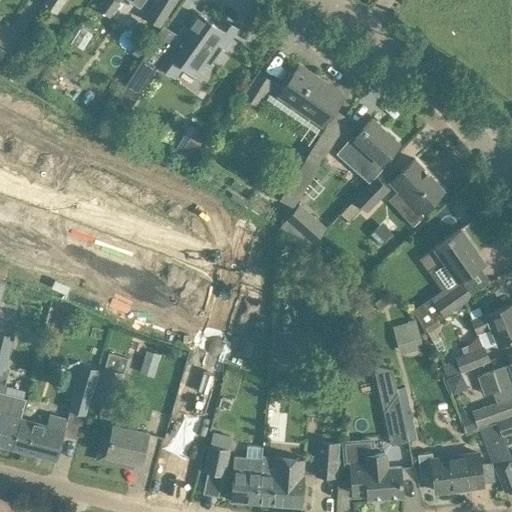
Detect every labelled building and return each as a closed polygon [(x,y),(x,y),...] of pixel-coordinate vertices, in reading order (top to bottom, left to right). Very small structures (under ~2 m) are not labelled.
[(58,13),(66,0),(46,0),(44,4),(58,13)] [(102,0),(97,8),(108,16),(119,2),(118,1),(118,0),(137,0),(142,3),(144,0),(102,0)] [(157,0),(145,20),(160,29),(178,0),(157,0)] [(175,37),(156,65),(173,77),(181,67),(195,77),(204,65),(210,70),(213,66),(210,64),(221,47),(223,48),(237,29),(223,19),(217,27),(198,14),(180,40),(175,37)] [(142,55),(116,98),(130,107),(156,65),(142,55)] [(321,125),(331,111),(342,94),(299,64),(278,95),(321,125)] [(242,95),(258,105),(273,81),(257,71),(242,95)] [(7,111),(0,122),(0,153),(5,156),(13,143),(29,151),(46,115),(31,108),(23,120),(7,111)] [(291,206),(319,165),(349,119),(336,109),(324,127),(306,156),(297,150),(270,193),(291,206)] [(46,115),(29,151),(46,159),(40,173),(61,180),(75,143),(57,136),(62,123),(46,115)] [(350,136),(334,154),(367,183),(383,165),(380,162),(385,156),(399,141),(372,118),(359,133),(353,139),(350,136)] [(75,143),(61,180),(81,188),(86,174),(101,180),(115,142),(97,135),(92,149),(75,143)] [(414,158),(399,172),(389,181),(402,195),(393,204),(413,225),(423,215),(419,211),(443,189),(414,158)] [(367,211),(389,188),(375,175),(353,198),(339,213),(348,221),(362,207),(367,211)] [(327,226),(300,201),(279,225),(309,244),(327,226)] [(0,226),(0,260),(2,256),(23,263),(37,226),(17,218),(12,232),(0,226)] [(380,223),(370,234),(380,244),(391,233),(380,223)] [(37,226),(23,263),(40,270),(35,284),(52,290),(66,252),(53,247),(58,234),(37,226)] [(458,278),(466,273),(483,261),(460,228),(435,246),(419,258),(428,270),(444,258),(458,278)] [(257,251),(251,272),(290,283),(295,266),(309,270),(314,252),(276,241),(272,255),(257,251)] [(66,252),(52,290),(69,296),(74,282),(91,289),(105,251),(84,244),(79,257),(66,252)] [(105,251),(91,289),(107,295),(102,309),(119,315),(133,278),(120,273),(125,259),(105,251)] [(133,278),(119,315),(136,322),(141,308),(158,314),(172,277),(152,269),(147,283),(133,278)] [(251,272),(246,293),(260,297),(256,312),(294,323),(299,305),(285,300),(290,283),(251,272)] [(172,277),(158,314),(176,321),(171,335),(193,343),(204,304),(187,298),(193,284),(172,277)] [(424,327),(443,313),(469,294),(461,282),(434,301),(415,314),(424,327)] [(13,314),(12,314),(17,294),(2,289),(0,298),(0,373),(4,374),(12,343),(6,342),(13,314)] [(384,294),(375,302),(383,311),(392,303),(384,294)] [(69,306),(58,303),(48,334),(59,338),(69,306)] [(498,343),(506,340),(511,337),(511,303),(486,314),(472,320),(476,331),(491,325),(498,343)] [(231,333),(224,357),(262,368),(274,327),(243,318),(238,335),(231,333)] [(418,327),(395,333),(399,349),(422,342),(418,327)] [(303,332),(275,330),(272,355),(301,358),(303,332)] [(462,371),(489,360),(483,347),(456,358),(462,371)] [(152,376),(158,355),(144,350),(138,372),(152,376)] [(123,373),(122,373),(126,358),(107,353),(103,368),(102,367),(93,397),(115,404),(123,373)] [(81,361),(68,407),(86,412),(99,367),(81,361)] [(497,403),(511,397),(511,363),(492,370),(478,375),(484,394),(493,391),(497,403)] [(392,369),(375,366),(385,409),(383,411),(390,444),(408,440),(417,438),(405,385),(396,387),(392,369)] [(0,444),(12,448),(20,417),(26,398),(0,391),(0,444)] [(472,409),(478,424),(497,417),(492,403),(472,409)] [(56,459),(61,440),(67,419),(49,414),(46,424),(20,417),(12,448),(56,459)] [(472,414),(461,419),(466,432),(477,428),(472,414)] [(511,414),(479,426),(495,467),(511,459),(511,458),(502,434),(511,430),(511,414)] [(140,461),(148,430),(113,421),(109,437),(103,436),(97,458),(124,465),(125,458),(140,461)] [(223,474),(227,455),(229,449),(225,448),(227,440),(211,437),(204,470),(223,474)] [(335,477),(338,441),(318,440),(316,475),(335,477)] [(370,440),(343,442),(346,468),(350,467),(352,493),(367,491),(368,496),(402,494),(400,474),(399,466),(384,468),(382,453),(371,454),(370,440)] [(235,456),(231,500),(258,502),(261,457),(262,446),(247,445),(246,457),(235,456)] [(478,452),(432,459),(431,452),(417,454),(420,478),(433,476),(436,491),(482,484),(478,452)] [(304,474),(301,474),(302,457),(275,455),(274,459),(261,457),(258,502),(302,506),(304,474)] [(511,459),(495,467),(504,490),(511,486),(511,459)]
